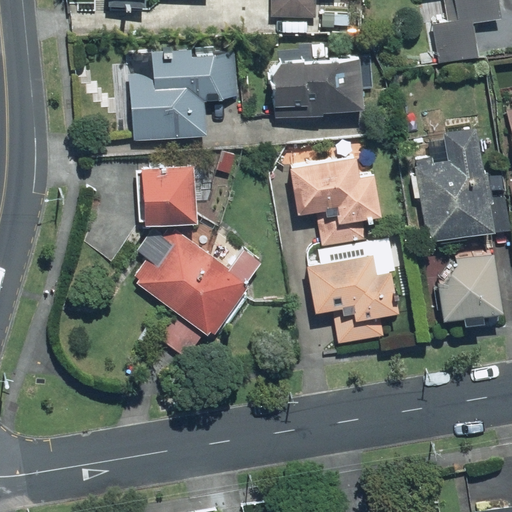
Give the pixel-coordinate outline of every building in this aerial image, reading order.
[(267,0),(267,16),(313,18),(313,0),(267,0)] [(470,21),(492,16),(488,0),(450,0),(455,21),(428,26),(435,60),(476,51),(470,21)] [(197,98),(237,97),(235,46),(121,50),(124,138),(199,135),(197,98)] [(354,57),(263,65),(267,118),(358,110),(354,57)] [(473,130),(439,134),(442,158),(414,161),(422,236),(483,230),(473,130)] [(353,176),(350,157),(286,166),(297,245),(361,236),(359,219),(370,218),(364,175),(353,176)] [(189,164),(132,162),(130,222),(187,224),(189,164)] [(166,226),(128,281),(208,338),(247,283),(166,226)] [(482,244),(423,252),(433,322),(492,314),(482,244)] [(366,255),(301,263),(306,312),(329,309),(333,341),(380,335),(377,314),(388,313),(382,271),(368,272),(366,255)] [(511,511),(511,495),(481,503),(482,511),(511,511)]
